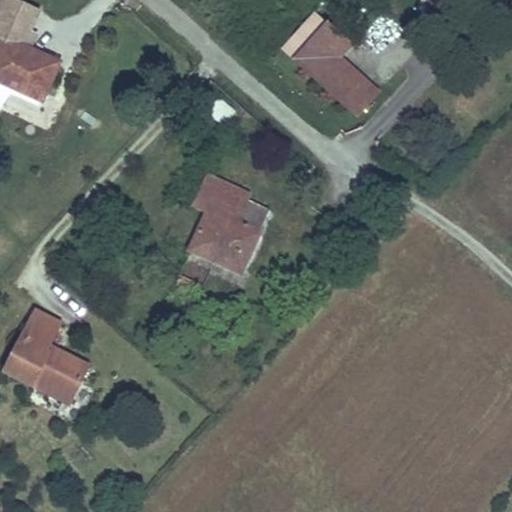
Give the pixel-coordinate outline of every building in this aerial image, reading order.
[(330,24),(318,13),(285,50),(297,61),(330,24)] [(0,48),(0,81),(44,101),(62,63),(27,48),(35,31),(12,21),(0,48)] [(297,61),(359,117),(380,93),(341,58),(354,45),(330,24),(297,61)] [(193,250),(243,273),(272,211),(250,202),(253,196),(210,176),(195,208),(210,214),(193,250)] [(181,276),(178,283),(184,286),(183,290),(190,293),(195,283),(181,276)] [(7,372),(49,393),(52,388),(75,399),(91,367),(67,355),(65,360),(49,352),(62,325),(37,312),(7,372)] [(52,388),(49,393),(72,405),(75,399),(52,388)]
